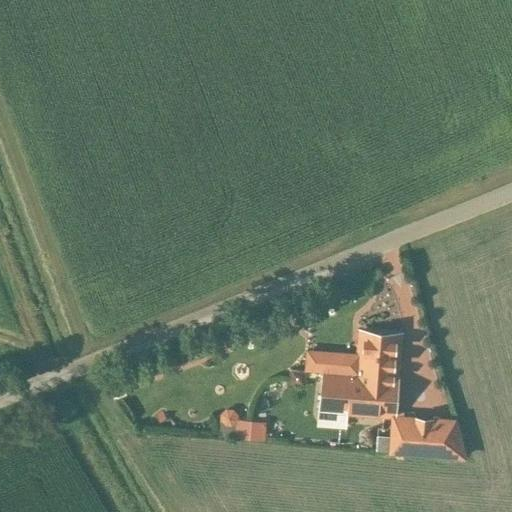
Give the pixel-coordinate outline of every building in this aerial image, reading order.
[(401,334),(361,331),(358,355),(358,372),(329,370),(325,370),(325,371),(321,410),(393,415),(396,375),(397,375),(401,334)] [(331,350),(306,349),(305,364),(309,369),(325,371),(325,370),(329,370),(331,351),(331,350)] [(358,355),(331,351),(329,370),(358,372),(358,355)] [(223,419),(239,424),(243,411),(227,406),(223,419)] [(454,419),(393,415),(391,440),(415,442),(414,451),(414,452),(428,453),(429,442),(461,444),(454,419)] [(269,439),(272,420),(242,416),(239,435),(269,439)] [(461,444),(429,442),(428,453),(464,456),(464,454),(461,444)]
